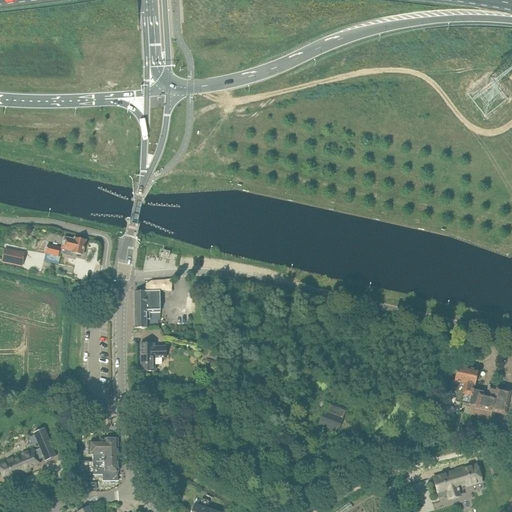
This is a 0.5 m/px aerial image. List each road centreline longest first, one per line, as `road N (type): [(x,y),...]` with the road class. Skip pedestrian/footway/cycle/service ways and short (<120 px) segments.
road 1 (unclassified): [(123,273),(236,276),(511,339)]
road 2 (trunk): [(168,91),(253,75),(383,27),(511,21)]
road 3 (track): [(511,123),(495,132),(467,125),(426,76),(403,70),(190,109)]
road 4 (tertiary): [(140,490),(123,417),(123,273)]
road 5 (track): [(511,449),(407,468),(359,484),(314,511)]
